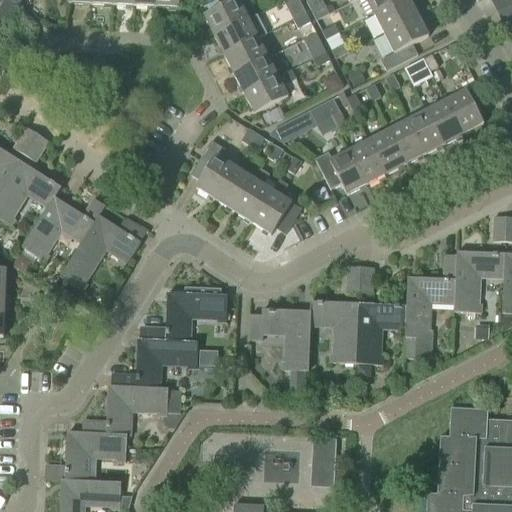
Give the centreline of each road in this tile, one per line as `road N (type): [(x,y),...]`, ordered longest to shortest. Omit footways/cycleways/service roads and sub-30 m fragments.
road 1 (residential): [(179,244),(261,283),(355,240),(405,237),(511,181)]
road 2 (residential): [(20,511),(29,417),(76,399),(153,267),(179,244)]
road 3 (residential): [(141,204),(4,114)]
